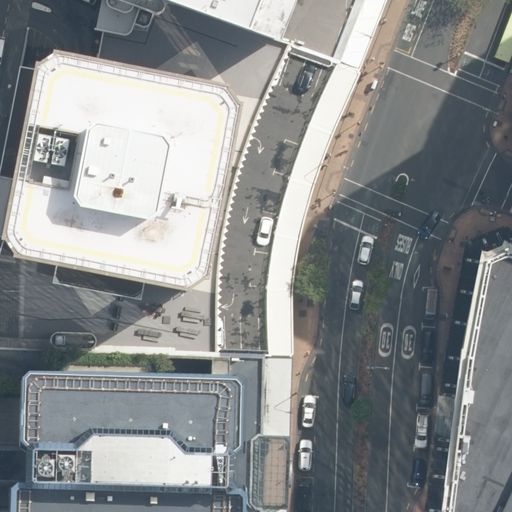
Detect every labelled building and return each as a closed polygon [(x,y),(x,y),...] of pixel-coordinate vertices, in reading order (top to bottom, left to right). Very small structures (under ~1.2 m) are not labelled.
[(268,108),(295,50),(164,0),(104,0),(101,18),(98,33),(104,34),(99,45),(77,41),(60,36),(41,48),(20,184),(11,229),(0,262),(0,349),(35,351),(223,357),(222,307),(224,270),(231,225),(243,173),(268,108)] [(164,0),(295,50),(314,0),(164,0)] [(314,0),(295,50),(341,67),(367,0),(314,0)] [(317,117),(341,67),(295,50),(268,108),(243,173),(231,225),(224,270),(222,307),(223,357),(228,357),(266,358),(268,358),(269,294),(274,252),(284,214),(298,165),(317,117)] [(511,511),(511,248),(499,243),(476,259),(437,511),(511,511)] [(10,511),(286,511),(287,511),(289,437),(291,372),(292,359),(268,358),(266,358),(228,357),(223,357),(35,351),(34,369),(32,372),(23,379),(20,443),(24,447),(0,446),(0,482),(19,483),(11,488),(10,511)]
